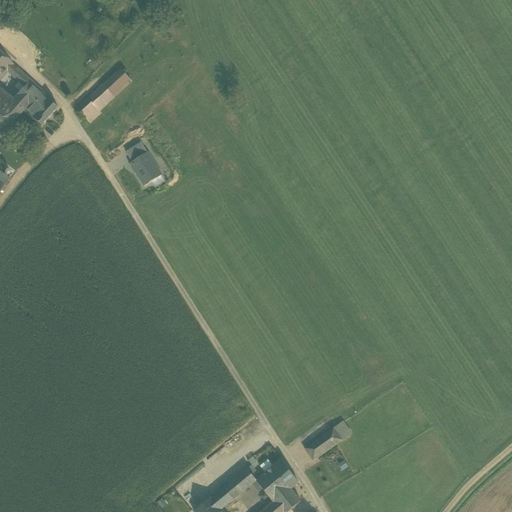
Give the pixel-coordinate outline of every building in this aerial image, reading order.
[(5,71),(11,64),(0,54),(0,71),(3,74),(5,71)] [(5,71),(11,76),(17,70),(11,64),(5,71)] [(88,99),(99,111),(132,81),(120,69),(88,99)] [(24,88),(13,99),(23,110),(26,113),(43,95),(17,70),(11,76),(24,88)] [(0,132),(2,134),(23,110),(13,99),(0,89),(0,77),(3,74),(0,71),(0,132)] [(43,95),(26,113),(40,126),(58,108),(43,95)] [(99,111),(88,99),(77,109),(90,123),(101,113),(99,111)] [(133,162),(131,163),(143,188),(164,177),(145,141),(126,151),(133,162)] [(0,183),(3,186),(9,179),(0,172),(0,183)] [(341,424),(334,429),(342,440),(349,435),(341,424)] [(342,441),(342,440),(334,429),(333,429),(314,442),(322,455),(342,441)] [(313,462),(322,455),(314,442),(304,449),(313,462)] [(256,480),(256,481),(261,488),(273,502),(291,490),(298,483),(280,461),(273,467),(268,461),(260,467),(265,473),(256,480)] [(251,465),(247,469),(254,478),(258,474),(251,465)] [(244,491),(252,484),(256,481),(256,480),(254,478),(247,469),(235,479),(244,491)] [(238,496),(244,491),(235,479),(229,484),(238,496)] [(261,488),(256,481),(252,484),(257,491),(261,488)] [(221,510),(238,496),(229,484),(212,498),(221,510)] [(288,511),(301,502),(291,490),(273,502),(261,511),(288,511)] [(222,511),(221,510),(212,498),(194,511),(222,511)]
